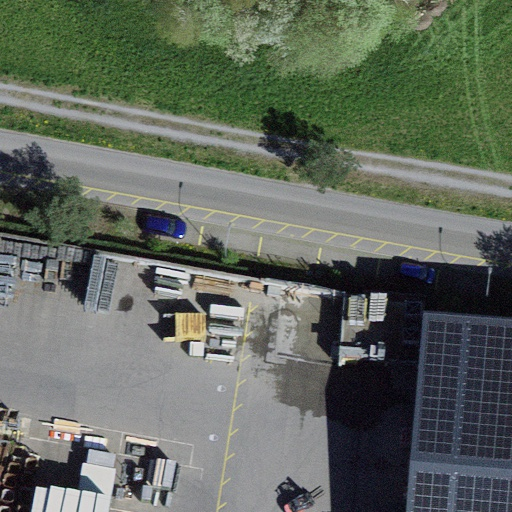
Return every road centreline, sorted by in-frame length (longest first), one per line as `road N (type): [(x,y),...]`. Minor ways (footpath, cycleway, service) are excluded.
road 1 (track): [(511,188),(0,96)]
road 2 (unclassified): [(511,258),(0,166)]
